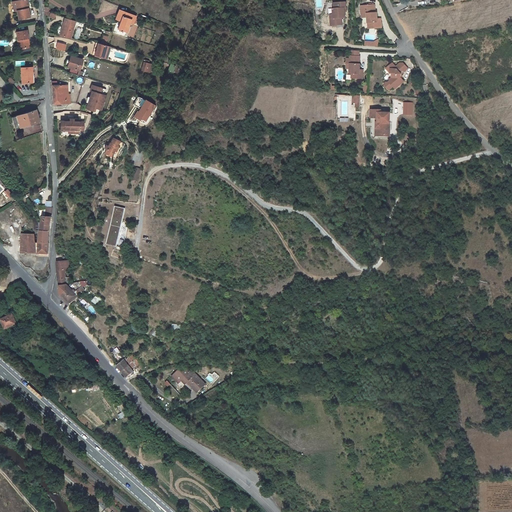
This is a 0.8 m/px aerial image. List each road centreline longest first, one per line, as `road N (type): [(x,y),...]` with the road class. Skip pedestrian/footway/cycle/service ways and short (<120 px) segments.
road 1 (track): [(135,240),(152,170),(200,165),(264,205),(304,214),(353,267),(368,269),(386,250),(409,178),(494,150)]
road 2 (track): [(122,383),(167,364),(345,363),(397,343),(511,339)]
road 3 (residential): [(275,511),(163,423),(40,292)]
road 4 (track): [(181,163),(240,189),(311,277),(368,269)]
road 5 (primary): [(0,367),(161,511)]
road 6 (unclassified): [(384,0),(466,126),(511,165)]
road 7 (residential): [(39,0),(55,185)]
road 8 (unclassified): [(0,422),(103,511)]
